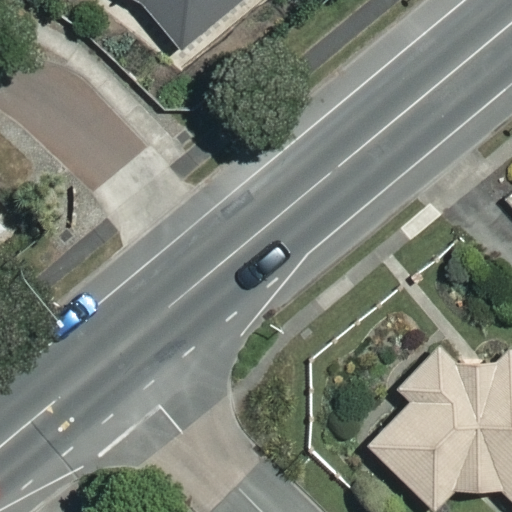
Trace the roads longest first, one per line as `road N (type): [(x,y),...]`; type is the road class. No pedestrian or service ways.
road 1 (tertiary): [(208,274),(511,23)]
road 2 (residential): [(208,274),(92,138),(61,111),(0,80)]
road 3 (residential): [(264,511),(111,356)]
road 4 (tertiary): [(0,447),(111,356)]
road 5 (tertiary): [(111,356),(208,274)]
